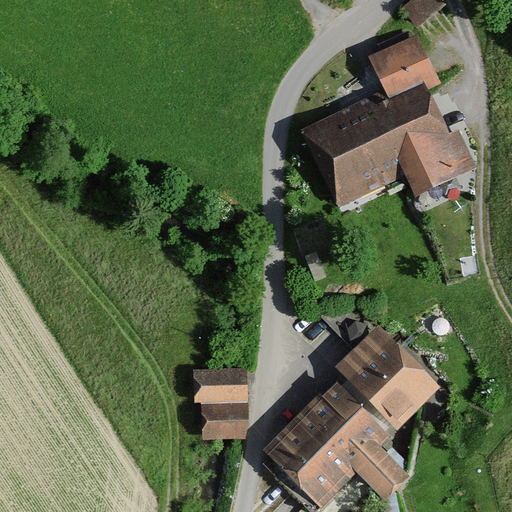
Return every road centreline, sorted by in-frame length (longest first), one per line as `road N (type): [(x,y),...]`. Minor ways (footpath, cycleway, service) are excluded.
road 1 (unclassified): [(385,0),(316,53),(279,118),(271,304),(241,511)]
road 2 (track): [(511,316),(481,248),(485,123),(471,43),(451,0)]
